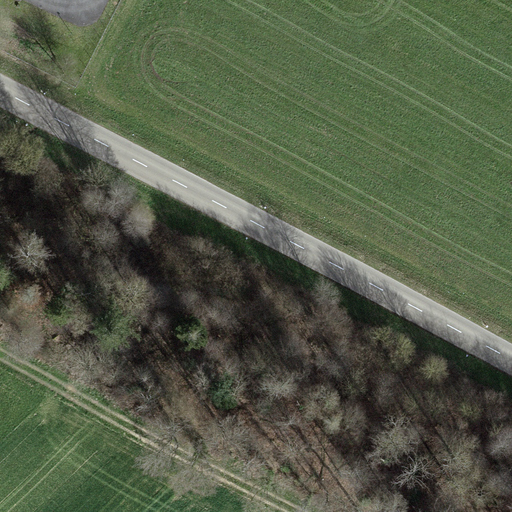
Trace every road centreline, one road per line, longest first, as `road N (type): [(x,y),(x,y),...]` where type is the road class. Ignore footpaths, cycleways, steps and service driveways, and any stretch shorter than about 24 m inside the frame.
road 1 (tertiary): [(511,358),(0,89)]
road 2 (track): [(0,354),(294,511)]
